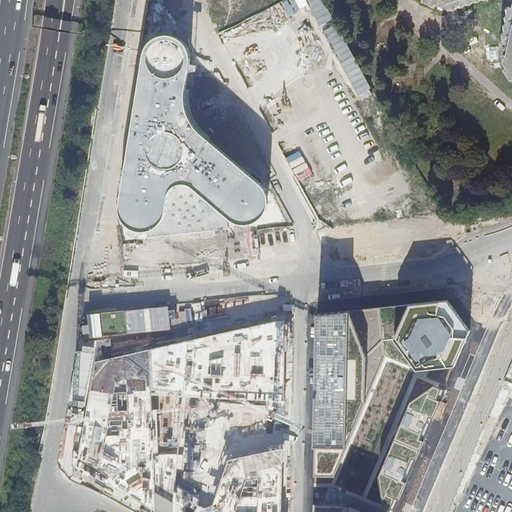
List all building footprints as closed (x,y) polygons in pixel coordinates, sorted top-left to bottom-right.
[(511,0),(424,0),(435,6),(436,3),(448,9),(475,0),(511,0),(511,5),(507,26),(500,56),(507,66),(504,68),(511,77),(511,0)] [(146,47),(144,54),(125,178),(122,207),(122,215),(126,222),(131,227),(138,230),(145,231),(147,238),(228,230),(228,223),(232,218),(236,221),(243,223),(251,223),(258,220),(264,214),(267,207),(268,200),(266,192),(262,186),(237,163),(197,129),(189,116),(185,95),(191,61),(191,54),(188,47),(184,41),(178,37),(171,34),(164,34),(157,37),(151,41),(146,47)] [(350,311),(316,314),(313,476),(334,477),(387,360),(417,371),(455,367),(471,333),(449,302),(411,305),(350,311)] [(183,396),(285,400),(287,318),(95,361),(76,466),(155,511),(281,511),(282,449),(229,459),(212,505),(204,508),(195,502),(175,490),(183,396)] [(433,386),(410,403),(379,477),(383,506),(394,511),(444,390),(433,386)]
